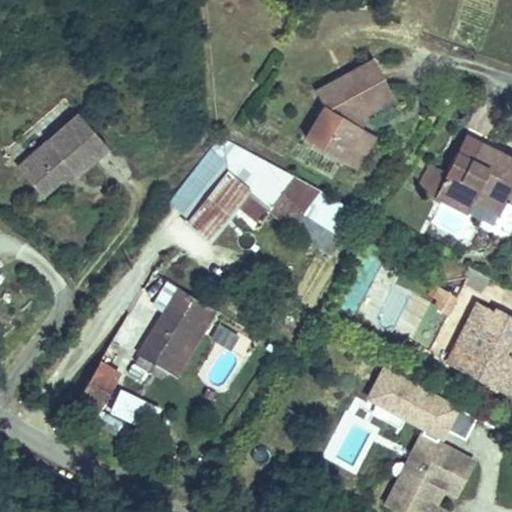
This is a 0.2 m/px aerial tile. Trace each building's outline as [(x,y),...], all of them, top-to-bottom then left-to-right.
[(312,137),(339,153),(359,120),(357,119),(362,110),(394,92),(376,59),(353,72),(355,87),(328,102),(330,107),(312,137)] [(321,90),(328,102),(355,87),(353,72),(321,90)] [(82,112),(21,162),(44,188),(71,166),(74,170),(108,141),(82,112)] [(339,153),(349,160),(361,144),(371,129),(359,120),(339,153)] [(225,136),(178,211),(222,240),(256,189),(280,204),(294,182),(225,136)] [(482,138),(473,154),(484,161),(494,144),(482,138)] [(473,154),(453,145),(432,189),(469,207),(480,186),(511,201),(511,152),(494,144),(484,161),(473,154)] [(191,330),(207,303),(177,285),(139,349),(179,373),(201,336),(191,330)] [(436,287),(427,306),(448,316),(457,297),(436,287)] [(191,330),(201,336),(218,308),(207,303),(191,330)] [(463,316),(443,360),(502,387),(511,362),(511,352),(510,352),(511,346),(511,316),(491,307),(483,325),(463,316)] [(511,391),(511,346),(510,352),(511,352),(511,362),(502,387),(511,391)] [(102,357),(79,398),(99,410),(122,368),(102,357)] [(120,390),(108,415),(150,434),(162,409),(120,390)] [(345,411),(322,457),(355,474),(379,427),(345,411)] [(411,483),(393,491),(389,498),(414,511),(456,511),(458,510),(436,498),(445,480),(462,488),(478,457),(427,429),(419,444),(420,464),(411,483)] [(419,444),(393,491),(411,483),(420,464),(419,444)]
